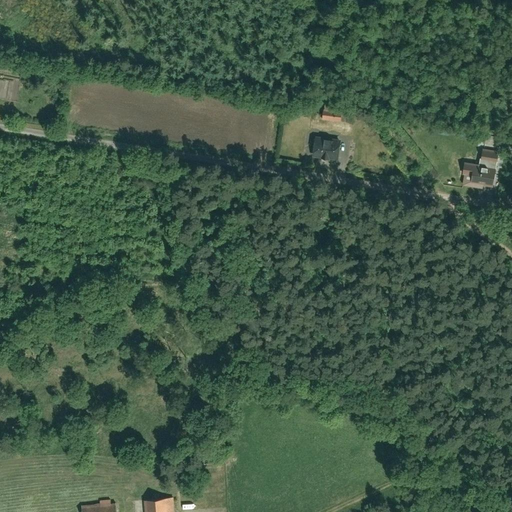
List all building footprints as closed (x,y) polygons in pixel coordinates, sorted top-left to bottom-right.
[(323,120),(341,120),(342,106),(323,105),(323,120)] [(340,141),(315,137),(312,156),(337,160),(340,141)] [(496,167),(473,163),(469,182),(493,186),(496,167)] [(187,430),(180,427),(177,432),(184,436),(187,430)] [(202,457),(203,467),(223,465),(222,455),(202,457)] [(176,497),(146,500),(147,511),(168,511),(169,511),(177,511),(176,497)] [(116,511),(116,502),(83,506),(83,511),(116,511)]
